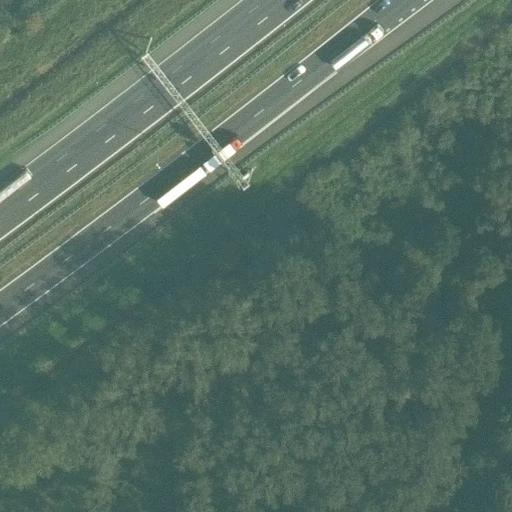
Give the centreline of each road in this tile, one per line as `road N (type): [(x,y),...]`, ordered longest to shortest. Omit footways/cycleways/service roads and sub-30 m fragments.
road 1 (motorway): [(0,307),(402,0)]
road 2 (motorway): [(275,0),(0,212)]
